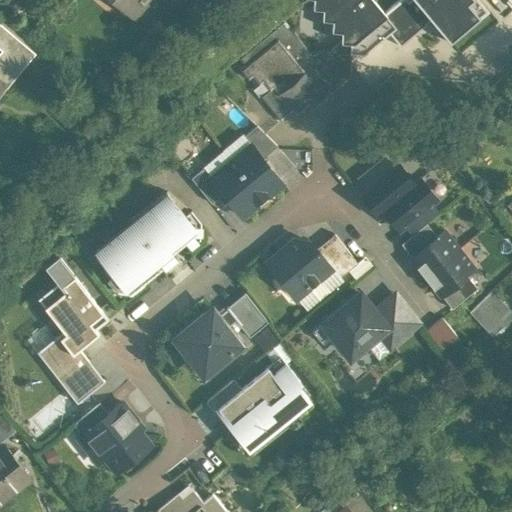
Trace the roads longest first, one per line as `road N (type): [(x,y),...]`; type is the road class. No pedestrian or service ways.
road 1 (residential): [(106,511),(175,457),(179,428),(132,358),(134,341),(211,272),(322,193)]
road 2 (residential): [(322,193),(343,202),(435,317)]
